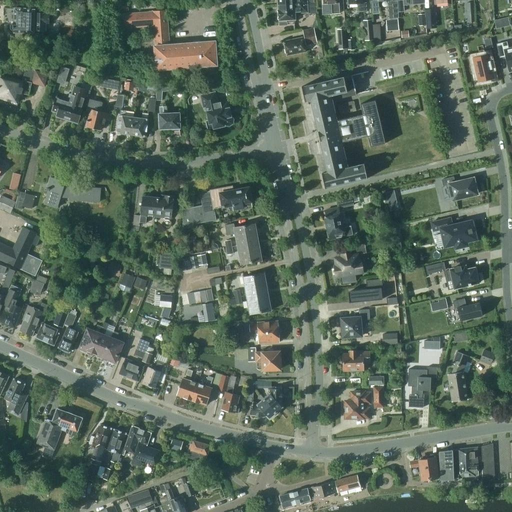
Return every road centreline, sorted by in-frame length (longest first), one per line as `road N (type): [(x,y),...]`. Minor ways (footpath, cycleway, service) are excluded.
road 1 (tertiary): [(274,447),(124,403),(0,346)]
road 2 (residential): [(268,149),(154,165),(110,161),(0,127)]
road 3 (unknown): [(269,91),(425,51),(440,55),(448,69),(462,142)]
road 4 (tertiary): [(318,454),(511,427)]
road 5 (residential): [(318,454),(312,292)]
road 6 (residential): [(299,294),(306,454)]
road 7 (residential): [(504,233),(490,102),(511,90)]
road 8 (residential): [(236,0),(268,149)]
road 9 (residential): [(281,146),(248,0)]
road 10 (residential): [(312,292),(281,146)]
road 11 (residential): [(268,149),(299,294)]
road 12 (residential): [(72,511),(189,472)]
